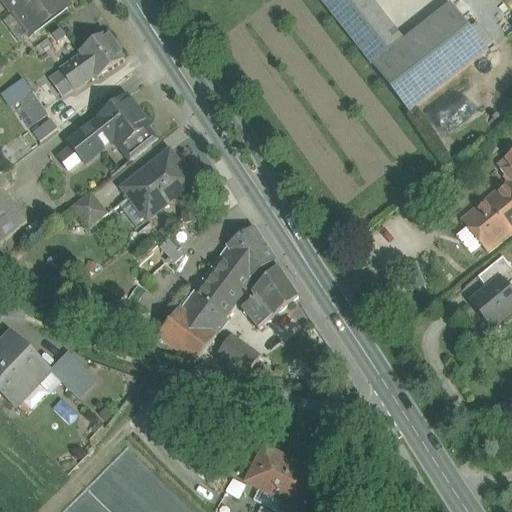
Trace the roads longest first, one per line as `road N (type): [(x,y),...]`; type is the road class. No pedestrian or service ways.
road 1 (secondary): [(471,511),(136,0)]
road 2 (track): [(182,375),(414,427)]
road 3 (track): [(48,511),(182,375)]
